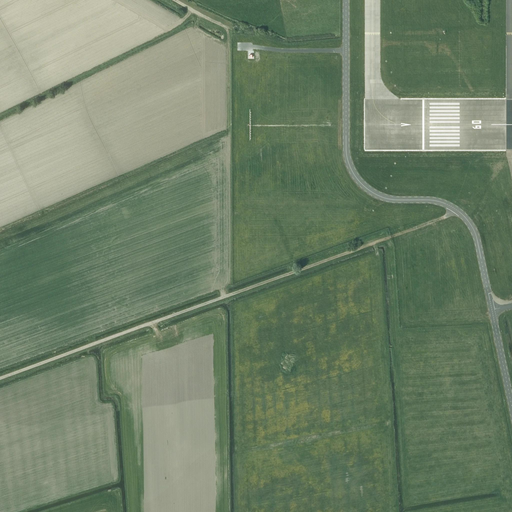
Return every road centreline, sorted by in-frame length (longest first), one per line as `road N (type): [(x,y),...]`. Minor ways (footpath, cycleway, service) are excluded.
road 1 (unclassified): [(345,0),(349,165),(376,194),(439,201),(470,224),(511,408)]
road 2 (track): [(0,377),(445,217)]
road 3 (track): [(174,0),(227,29),(228,127)]
